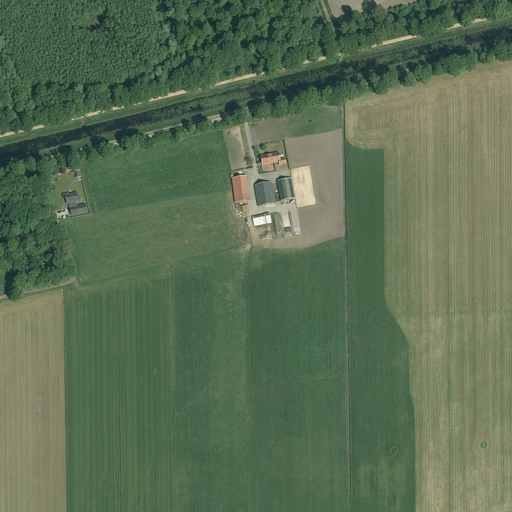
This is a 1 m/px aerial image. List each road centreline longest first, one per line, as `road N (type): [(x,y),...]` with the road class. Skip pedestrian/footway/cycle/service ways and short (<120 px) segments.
road 1 (unclassified): [(0,172),(511,46)]
road 2 (track): [(511,11),(0,136)]
road 3 (track): [(0,298),(75,281),(54,215)]
